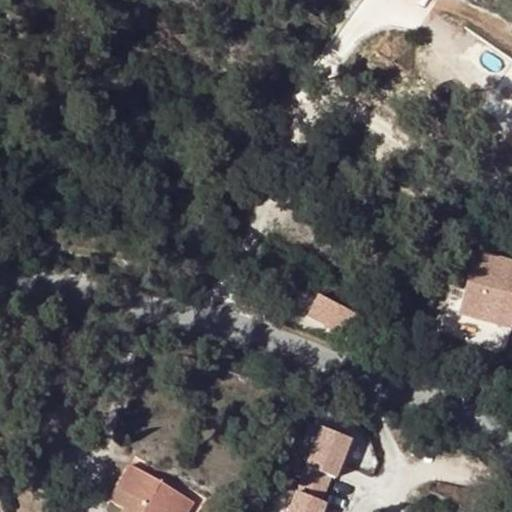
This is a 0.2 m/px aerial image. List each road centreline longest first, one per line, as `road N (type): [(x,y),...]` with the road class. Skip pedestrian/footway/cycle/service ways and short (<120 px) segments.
road 1 (tertiary): [(0,274),(277,338),(511,436)]
road 2 (unknown): [(232,327),(292,113),(324,97),(359,105),(511,193)]
road 3 (track): [(0,239),(213,287),(232,327)]
